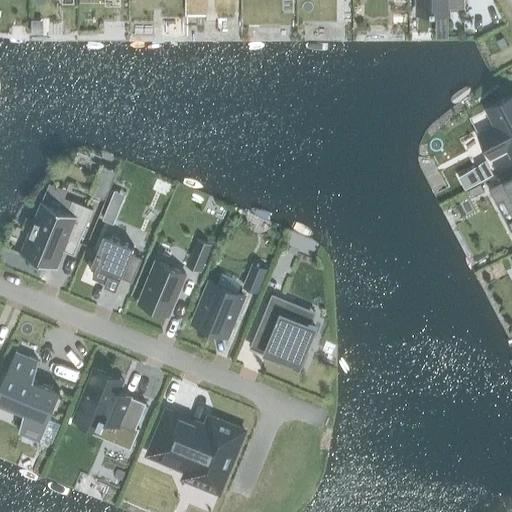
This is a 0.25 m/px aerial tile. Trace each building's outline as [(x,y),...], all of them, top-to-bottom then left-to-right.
[(463,0),(416,0),(417,14),(448,14),(448,8),(464,8),(463,0)] [(511,157),(511,155),(511,95),(486,109),(495,127),(478,136),(490,158),(507,149),(511,157)] [(484,162),(459,178),(465,189),(491,176),(484,162)] [(511,176),(488,189),(496,204),(502,201),(511,218),(511,176)] [(100,181),(94,195),(103,199),(109,185),(100,181)] [(480,184),(468,190),(471,197),(483,191),(480,184)] [(20,253),(20,254),(56,269),(56,268),(55,267),(67,240),(78,244),(92,209),(71,201),(66,212),(41,202),(41,203),(21,253),(20,253)] [(107,210),(102,220),(110,223),(114,213),(107,210)] [(104,234),(96,252),(92,263),(96,265),(92,275),(105,281),(104,284),(105,285),(107,281),(116,285),(115,289),(116,289),(120,278),(131,283),(141,258),(130,254),(133,246),(104,234)] [(197,239),(186,267),(201,273),(212,245),(197,239)] [(168,315),(185,274),(155,262),(138,303),(168,315)] [(258,294),(268,270),(252,263),(242,287),(258,294)] [(242,298),(209,284),(192,325),(211,333),(212,329),(226,335),(242,298)] [(289,301),(272,294),(255,334),(271,341),(266,354),(299,368),(315,328),(284,315),(289,301)] [(0,404),(23,414),(33,380),(38,361),(15,352),(0,387),(0,404)] [(136,428),(146,403),(115,391),(120,380),(95,369),(73,420),(94,428),(92,434),(130,450),(139,429),(136,428)] [(23,414),(18,433),(39,441),(60,391),(33,380),(23,414)] [(166,410),(148,454),(187,470),(183,478),(218,492),(244,431),(209,416),(202,432),(187,425),(190,420),(166,410)]
